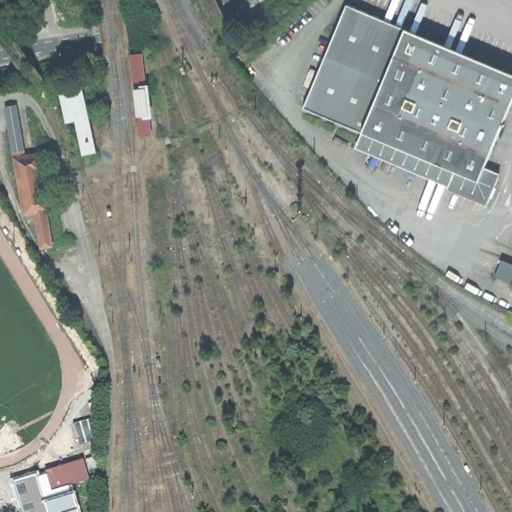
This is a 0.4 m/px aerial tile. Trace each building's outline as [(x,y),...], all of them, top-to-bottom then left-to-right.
[(511,74),(402,30),(344,5),(301,108),(360,133),(454,172),(450,183),(447,190),(486,206),(499,174),(484,168),(511,103),(511,74)] [(140,136),(151,135),(142,54),(131,55),(140,136)] [(83,154),(94,151),(80,85),(60,89),(67,122),(76,120),(83,154)] [(6,108),(15,158),(24,157),(15,106),(6,108)] [(356,143),(450,183),(454,172),(360,133),(356,143)] [(41,248),(52,246),(45,211),(47,210),(44,195),(43,195),(39,170),(40,170),(37,155),(24,157),(15,158),(25,214),(35,213),(41,248)] [(511,262),(502,258),(495,274),(511,281),(511,286),(511,289),(511,262)] [(75,423),(81,444),(96,440),(90,419),(75,423)] [(86,459),(90,473),(97,471),(96,470),(103,468),(99,455),(86,459)] [(75,485),(86,481),(80,462),(43,473),(44,475),(49,492),(70,486),(75,485)] [(79,511),(70,486),(49,492),(44,475),(38,477),(37,472),(12,480),(22,511),(79,511)]
